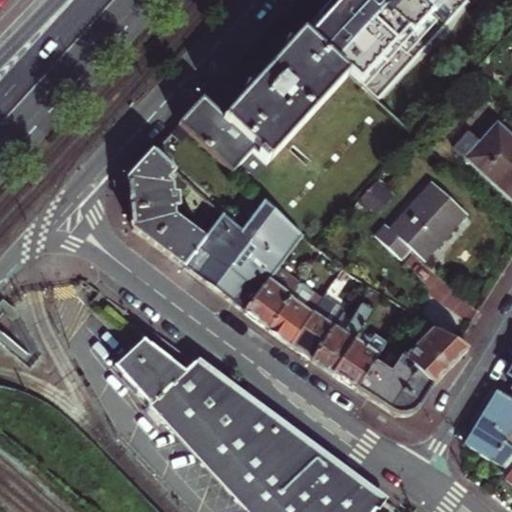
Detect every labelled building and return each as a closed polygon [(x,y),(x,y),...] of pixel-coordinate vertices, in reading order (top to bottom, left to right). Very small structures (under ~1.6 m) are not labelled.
[(337,0),(304,36),(378,103),(471,0),(337,0)] [(227,122),(204,101),(179,128),(265,204),(302,238),(314,249),(415,137),(378,103),(304,36),(227,122)] [(454,150),(511,202),(511,138),(498,125),(479,145),(468,135),(454,150)] [(186,267),(205,241),(175,217),(174,209),(180,206),(179,193),(175,193),(174,185),(173,183),(178,175),(155,154),(142,168),(130,182),(131,227),(156,244),(186,267)] [(467,215),(431,183),(389,230),(385,226),(375,237),(402,260),(411,250),(424,261),(467,215)] [(205,241),(186,267),(245,312),(278,269),(302,238),(265,204),(240,232),(223,217),(205,241)] [(245,312),(270,332),(302,282),(297,278),(295,281),(278,269),(245,312)] [(270,332),(291,348),(316,310),(307,305),(314,294),(306,289),(308,286),(302,282),(270,332)] [(316,310),(291,348),(312,362),(337,324),(328,318),(341,297),(329,289),(316,310)] [(371,291),(359,309),(371,316),(383,298),(371,291)] [(337,324),(312,362),(333,376),(358,336),(371,316),(359,309),(350,323),(341,317),(337,324)] [(436,330),(408,362),(434,387),(470,351),(459,344),(437,330),(436,330)] [(356,391),(385,346),(372,338),(369,343),(358,336),(333,376),(356,391)] [(115,368),(150,407),(186,372),(144,341),(115,368)] [(388,342),(385,346),(356,391),(387,411),(391,413),(395,415),(398,416),(402,416),(407,416),(411,415),(414,414),(418,412),(434,387),(408,362),(388,342)] [(244,511),(376,511),(385,501),(196,362),(186,372),(150,407),(244,511)] [(511,474),(511,435),(509,433),(511,428),(511,401),(499,393),(467,446),(502,468),(504,468),(511,474)]
